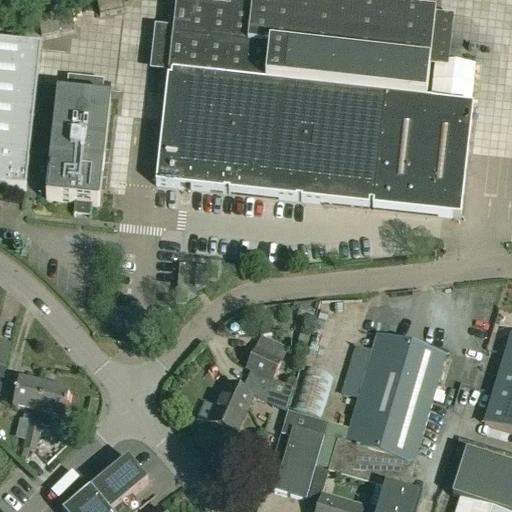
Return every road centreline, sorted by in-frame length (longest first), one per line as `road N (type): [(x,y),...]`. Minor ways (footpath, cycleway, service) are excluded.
road 1 (unclassified): [(511,263),(238,297),(207,315),(132,405)]
road 2 (unknown): [(132,405),(127,248),(139,50)]
road 3 (unknown): [(480,266),(499,176),(509,20)]
road 4 (unclassified): [(132,405),(0,270)]
road 5 (unclassified): [(32,511),(132,405)]
road 6 (unclassified): [(225,511),(132,405)]
